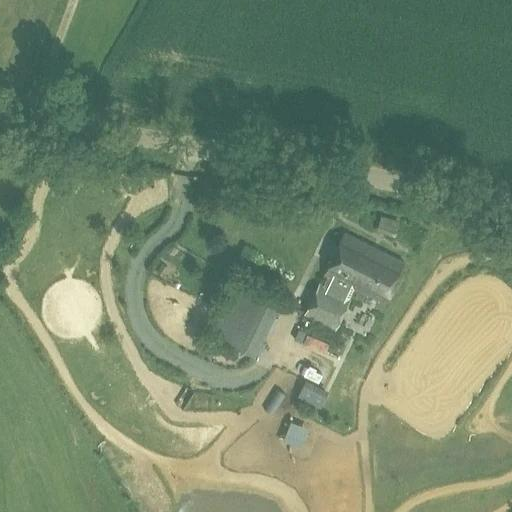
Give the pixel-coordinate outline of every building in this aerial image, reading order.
[(264,202),(312,210),(314,193),(267,185),(264,202)] [(379,229),(396,234),(400,222),(383,216),(379,229)] [(304,314),(335,329),(355,288),(384,302),(404,261),(346,233),(326,274),(328,274),(323,284),(320,282),(304,314)] [(207,298),(214,301),(225,279),(218,276),(207,298)] [(212,331),(255,356),(281,302),(237,280),(212,331)] [(306,332),(299,329),(294,339),(301,342),(306,332)]
